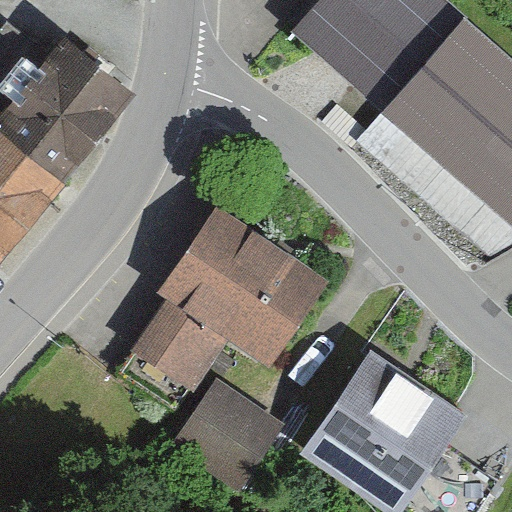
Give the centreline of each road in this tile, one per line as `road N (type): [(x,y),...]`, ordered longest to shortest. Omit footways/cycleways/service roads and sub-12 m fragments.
road 1 (tertiary): [(511,353),(274,126),(234,103),(166,82)]
road 2 (tertiary): [(166,82),(154,126),(118,191),(0,337)]
